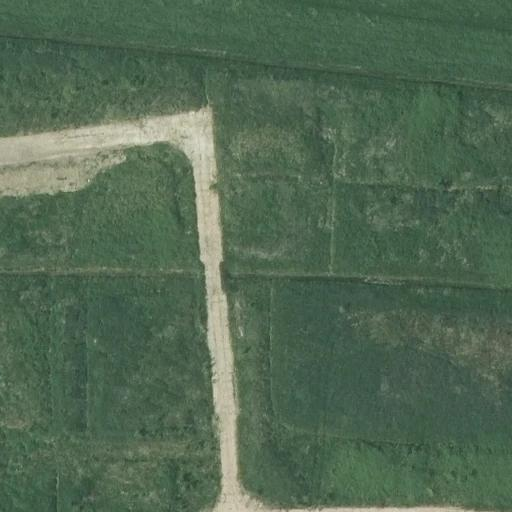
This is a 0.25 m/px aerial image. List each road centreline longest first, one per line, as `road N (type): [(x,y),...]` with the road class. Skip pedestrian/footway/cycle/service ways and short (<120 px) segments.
road 1 (track): [(0,162),(199,135),(230,511)]
road 2 (unclassified): [(277,0),(511,126)]
